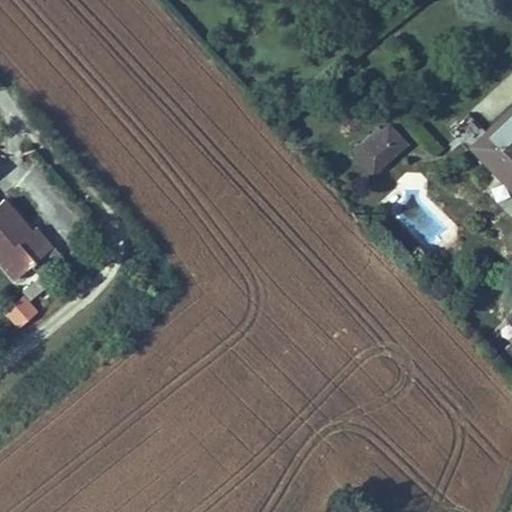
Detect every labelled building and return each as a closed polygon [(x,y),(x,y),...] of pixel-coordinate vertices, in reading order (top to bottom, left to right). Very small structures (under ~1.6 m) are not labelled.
[(511,104),(477,140),(511,173),(511,104)] [(360,143),(376,161),(407,132),(392,115),(360,143)] [(3,238),(8,234),(0,224),(0,290),(27,268),(26,266),(3,238)] [(52,268),(18,226),(8,234),(3,238),(26,266),(27,268),(37,280),(52,268)] [(1,309),(17,327),(37,309),(21,291),(1,309)]
